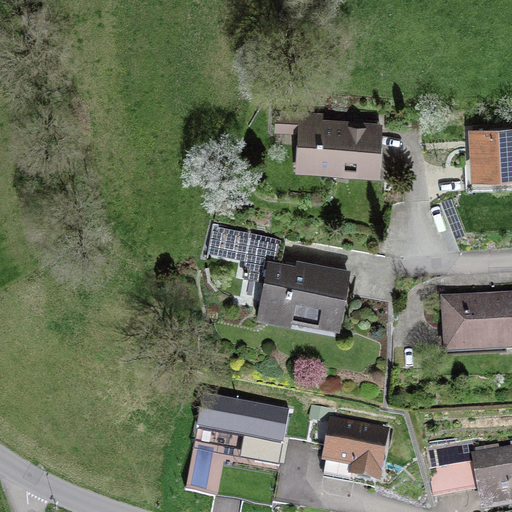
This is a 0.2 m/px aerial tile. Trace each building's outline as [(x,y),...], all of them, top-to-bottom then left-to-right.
[(305,167),(375,171),(377,127),(319,124),(320,113),(300,112),(274,110),(273,131),(300,132),(299,143),(306,143),(305,167)] [(511,172),(511,127),(472,130),(474,175),(511,172)] [(288,323),(289,316),(337,325),(347,271),(311,264),(311,267),(299,265),(298,268),(269,262),(259,317),(288,323)] [(506,348),(511,347),(511,302),(478,304),(478,297),(445,300),(449,352),(451,352),(506,348)] [(289,410),(203,394),(186,491),(272,506),(289,410)] [(329,445),(323,475),(353,480),(354,473),(377,477),(385,432),(332,422),(331,429),(314,426),(312,442),(329,445)] [(470,474),(479,473),(485,506),(511,501),(511,452),(476,459),(473,443),(425,451),(433,496),(473,489),(470,474)]
